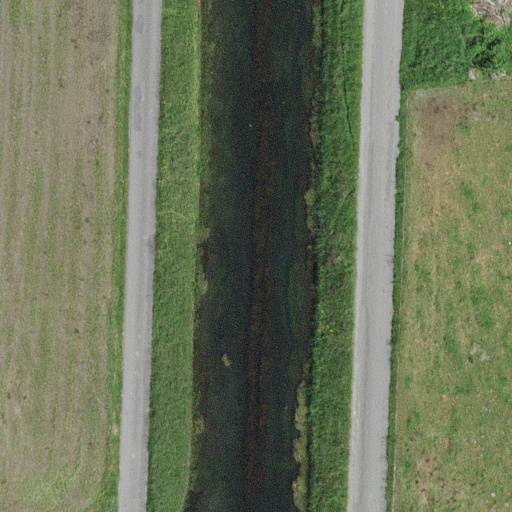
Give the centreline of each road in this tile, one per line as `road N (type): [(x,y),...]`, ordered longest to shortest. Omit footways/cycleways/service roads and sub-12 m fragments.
road 1 (unclassified): [(367,511),(385,0)]
road 2 (unclassified): [(149,0),(134,511)]
